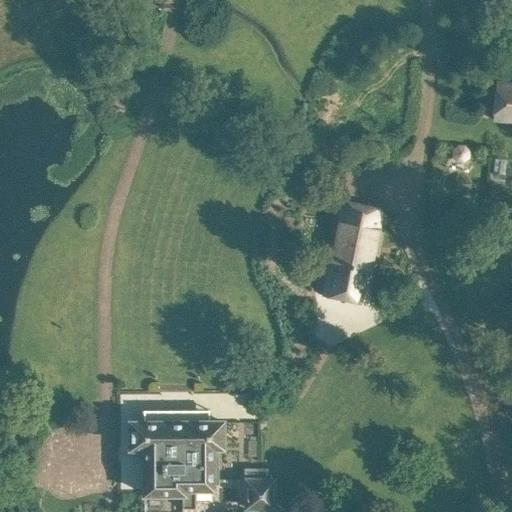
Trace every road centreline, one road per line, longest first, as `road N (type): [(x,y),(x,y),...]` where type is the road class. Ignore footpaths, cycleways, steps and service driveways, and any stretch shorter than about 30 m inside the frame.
road 1 (unclassified): [(505,511),(468,366),(407,223),(425,115),(424,0)]
road 2 (unclassified): [(77,463),(103,418),(107,231),(154,96),(171,0)]
